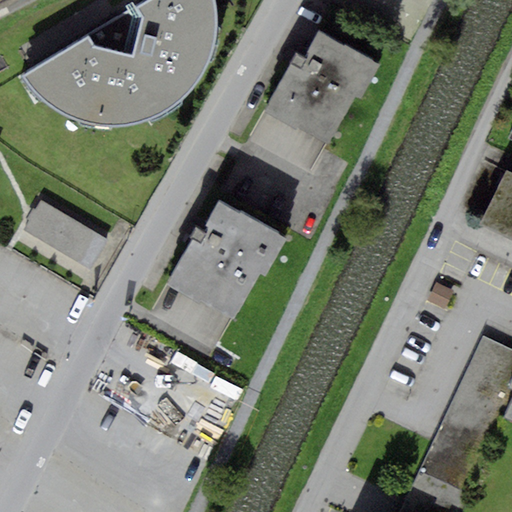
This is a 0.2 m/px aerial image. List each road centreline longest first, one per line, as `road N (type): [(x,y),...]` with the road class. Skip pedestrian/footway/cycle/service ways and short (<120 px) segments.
road 1 (residential): [(6,511),(286,0)]
road 2 (residential): [(511,73),(306,511)]
